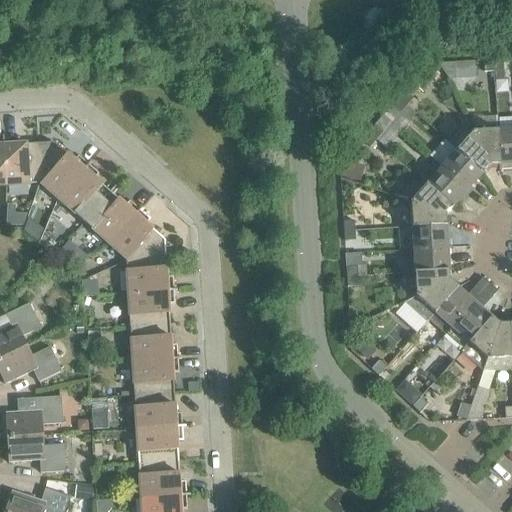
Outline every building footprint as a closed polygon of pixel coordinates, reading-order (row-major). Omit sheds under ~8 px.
[(501,60),(492,61),(493,72),(502,71),(501,60)] [(493,72),(492,61),(482,62),(483,73),(493,72)] [(474,62),(438,64),(448,80),(475,78),(474,62)] [(404,92),(397,99),(405,106),(412,99),(404,92)] [(448,95),(442,97),(446,106),(452,103),(448,95)] [(405,106),(397,99),(390,106),(399,114),(405,106)] [(373,126),(367,133),(375,141),(382,133),(373,126)] [(511,129),(496,131),(498,166),(497,166),(498,171),(511,169),(511,129)] [(496,131),(472,132),(488,166),(497,166),(498,166),(496,131)] [(472,132),(455,151),(481,174),(488,166),(472,132)] [(375,141),(367,133),(360,141),(369,148),(375,141)] [(5,187),(39,185),(37,144),(17,145),(16,139),(2,140),(5,187)] [(39,185),(57,201),(88,165),(77,156),(73,161),(53,143),(37,144),(39,185)] [(455,151),(440,168),(466,191),(481,174),(455,151)] [(346,162),(342,178),(359,182),(363,167),(346,162)] [(57,201),(83,223),(109,193),(94,179),(98,175),(88,165),(57,201)] [(440,168),(425,185),(451,208),(466,191),(440,168)] [(425,185),(409,203),(444,216),(451,208),(425,185)] [(83,223),(108,246),(139,211),(129,202),(125,206),(109,193),(83,223)] [(409,203),(411,228),(445,226),(444,216),(409,203)] [(108,246),(125,260),(165,258),(164,241),(146,225),(150,220),(139,211),(108,246)] [(342,222),(343,232),(354,231),(353,222),(342,222)] [(411,228),(412,251),(446,249),(445,226),(411,228)] [(354,231),(343,232),(343,242),(354,241),(354,231)] [(69,242),(54,257),(65,269),(86,257),(69,242)] [(412,251),(413,273),(448,271),(446,249),(412,251)] [(125,260),(127,294),(173,291),(172,278),(166,278),(165,258),(125,260)] [(87,271),(78,265),(71,273),(80,280),(87,271)] [(55,266),(45,277),(55,286),(65,274),(55,266)] [(345,268),(345,278),(356,277),(356,267),(345,268)] [(413,273),(415,298),(448,281),(448,271),(413,273)] [(356,277),(345,278),(346,287),(357,287),(357,285),(357,278),(356,277)] [(444,336),(450,329),(489,285),(482,279),(466,296),(455,287),(426,320),(444,336)] [(424,322),(426,320),(455,287),(448,281),(415,298),(403,303),(424,322)] [(450,329),(467,344),(490,318),(480,309),(496,292),(489,285),(450,329)] [(127,294),(129,329),(169,326),(168,305),(174,305),(173,291),(127,294)] [(0,332),(0,359),(26,348),(21,338),(40,329),(29,305),(17,310),(8,315),(6,316),(11,327),(0,332)] [(15,305),(5,310),(8,315),(17,310),(15,305)] [(459,353),(481,372),(498,325),(490,318),(467,344),(459,353)] [(498,325),(481,372),(481,373),(511,371),(510,359),(508,324),(498,325)] [(129,329),(131,363),(177,360),(176,346),(170,346),(169,326),(129,329)] [(100,332),(87,332),(87,347),(100,347),(100,332)] [(363,341),(355,350),(367,361),(376,351),(363,341)] [(26,348),(0,359),(0,376),(4,386),(32,372),(38,383),(61,373),(49,349),(30,358),(26,348)] [(131,363),(133,397),(173,394),(172,374),(178,373),(177,360),(131,363)] [(370,370),(377,377),(384,368),(377,362),(370,370)] [(478,388),(467,420),(480,419),(489,392),(478,388)] [(469,389),(466,396),(472,399),(475,391),(469,389)] [(414,390),(405,401),(411,407),(418,399),(421,396),(414,390)] [(133,397),(135,431),(182,428),(181,414),(175,415),(173,394),(133,397)] [(5,414),(6,439),(42,437),(42,426),(62,425),(61,398),(35,400),(36,412),(5,414)] [(411,407),(418,414),(426,405),(418,399),(411,407)] [(426,405),(418,414),(426,420),(436,409),(428,402),(426,405)] [(460,404),(456,418),(465,421),(470,408),(460,404)] [(511,407),(503,408),(504,419),(511,418),(511,407)] [(87,421),(77,422),(78,432),(88,431),(87,421)] [(135,431),(137,465),(178,463),(176,442),(182,442),(182,428),(135,431)] [(42,437),(6,439),(8,464),(39,462),(40,474),(65,473),(63,446),(43,447),(42,437)] [(137,465),(139,499),(186,496),(185,483),(179,483),(178,463),(137,465)] [(75,487),(74,500),(92,501),(93,488),(75,487)] [(11,492),(4,511),(63,511),(68,498),(44,490),(41,502),(11,492)] [(139,499),(140,511),(180,511),(181,511),(187,510),(186,496),(139,499)]
